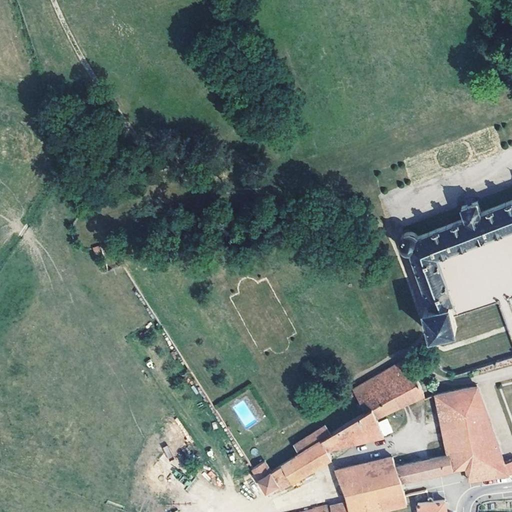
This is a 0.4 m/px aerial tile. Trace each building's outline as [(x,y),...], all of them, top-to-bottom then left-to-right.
[(423,306),(430,335),(457,328),(454,315),(450,300),(452,299),(438,256),(511,228),(511,200),(482,212),(478,200),(463,205),(467,218),(419,236),(417,233),(414,232),(411,231),(409,231),(406,232),(404,233),(402,235),(401,238),(400,241),(401,244),(402,247),(404,249),(407,250),(409,251),(411,251),(430,305),(423,306)] [(97,254),(103,252),(101,245),(95,247),(97,254)] [(407,358),(354,389),(366,411),(397,397),(412,390),(416,399),(425,394),(421,384),(407,358)] [(478,385),(438,393),(441,408),(483,400),(478,385)] [(401,405),(416,399),(412,390),(397,397),(401,405)] [(377,416),(401,405),(397,397),(366,411),(331,433),(301,452),(272,470),(259,478),(260,479),(258,480),(260,483),(262,482),(267,490),(289,476),(291,481),(332,457),(327,448),(384,435),(377,416)] [(453,469),(466,466),(468,480),(505,473),(508,473),(504,462),(483,400),(441,408),(449,453),(396,465),(402,481),(453,469)] [(296,444),(301,452),(331,433),(325,424),(296,444)] [(402,481),(396,465),(392,455),(335,468),(346,493),(348,502),(350,511),(367,511),(407,504),(406,499),(405,494),(403,482),(402,481)] [(265,459),(252,467),(259,478),(272,470),(265,459)] [(419,511),(447,511),(446,499),(419,503),(419,511)] [(331,506),(332,511),(350,511),(348,502),(331,506)] [(292,511),(332,511),(331,506),(330,503),(292,511)]
